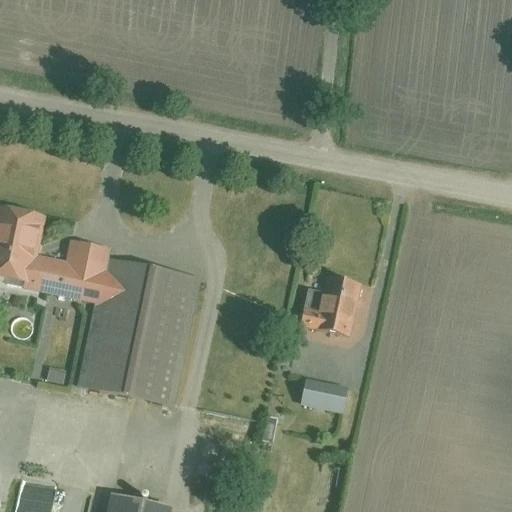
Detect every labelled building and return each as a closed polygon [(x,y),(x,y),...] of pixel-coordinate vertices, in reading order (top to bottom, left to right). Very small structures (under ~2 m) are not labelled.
[(108,267),(107,275),(39,260),(47,221),(0,211),(0,284),(20,288),(18,295),(100,312),(82,394),(175,414),(202,287),(108,267)] [(329,286),(326,301),(311,298),(304,332),(319,335),(318,339),(358,348),(369,295),(329,286)] [(283,342),(277,365),(294,369),(300,346),(283,342)] [(295,376),(286,421),(354,435),(364,390),(295,376)] [(156,511),(115,503),(113,511),(156,511)]
